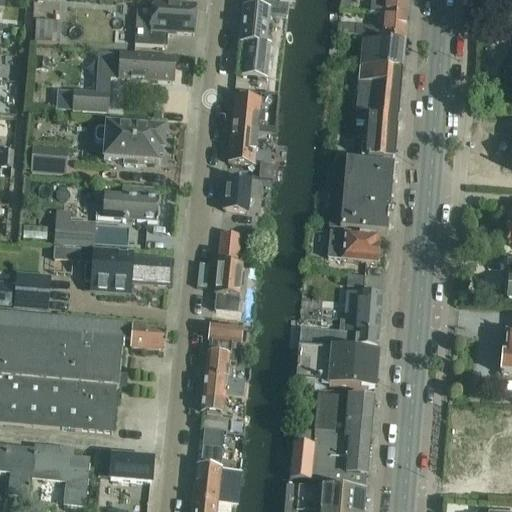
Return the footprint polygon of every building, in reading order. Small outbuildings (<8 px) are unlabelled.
[(377,0),(376,14),(406,16),(407,0),(377,0)] [(135,47),(167,50),(168,34),(193,36),(196,7),(154,4),(154,6),(138,5),(135,47)] [(242,9),(238,45),(242,46),(242,44),(264,47),(268,12),(242,9)] [(359,37),(374,38),(374,40),(404,43),(406,16),(376,14),(375,28),(356,26),(355,36),(352,36),(352,40),(358,40),(359,37)] [(60,47),(61,23),(36,21),(34,45),(60,47)] [(360,42),(358,69),(402,72),(404,46),(360,42)] [(242,46),(239,78),(265,80),(269,48),(269,47),(264,47),(242,44),(242,46)] [(170,85),(172,62),(119,58),(118,82),(170,85)] [(36,60),(36,71),(48,72),(48,61),(36,60)] [(355,113),(354,122),(368,124),(366,146),(362,146),(361,160),(394,163),(402,72),(358,69),(354,113),(355,113)] [(72,113),(108,115),(110,86),(98,85),(98,95),(74,93),(72,113)] [(232,99),(228,134),(265,137),(270,138),(271,135),(275,135),(275,129),(258,127),(258,124),(263,124),(264,112),(259,112),(260,102),(232,99)] [(162,151),(164,134),(164,132),(162,132),(107,127),(105,127),(105,129),(105,131),(98,130),(94,133),(93,141),(97,145),(104,145),(103,159),(102,161),(104,161),(155,165),(157,165),(157,164),(156,164),(157,152),(161,152),(161,153),(162,153),(163,151),(162,151)] [(256,143),(256,141),(270,143),(270,138),(265,137),(228,134),(225,166),(253,169),(256,143)] [(33,148),(31,173),(62,176),(64,151),(33,148)] [(1,153),(0,165),(0,166),(0,169),(11,171),(12,154),(1,153)] [(335,161),(334,184),(392,189),(394,166),(335,161)] [(260,167),(258,180),(272,182),(273,169),(269,168),(260,167)] [(224,181),(220,213),(247,216),(250,183),(224,181)] [(334,184),(332,207),(390,212),(392,189),(334,184)] [(94,220),(156,225),(158,202),(127,199),(127,194),(122,194),(121,199),(96,197),(94,220)] [(330,230),(388,235),(390,212),(332,207),(330,230)] [(56,222),(54,248),(93,250),(94,224),(56,222)] [(333,247),(332,262),(375,266),(375,264),(379,262),(380,253),(376,251),(377,240),(329,235),(328,247),(333,247)] [(243,238),(221,236),(218,259),(240,262),(243,238)] [(87,265),(85,282),(91,283),(90,293),(130,296),(131,286),(169,289),(171,264),(135,262),(136,255),(93,252),(92,265),(87,265)] [(306,271),(319,273),(320,260),(308,259),(306,271)] [(216,265),(212,297),(215,298),(217,298),(237,300),(241,267),(216,265)] [(511,265),(507,265),(503,302),(511,302),(511,265)] [(16,275),(13,311),(48,313),(51,278),(16,275)] [(347,276),(347,288),(362,288),(363,276),(347,276)] [(0,284),(0,307),(11,309),(13,286),(0,284)] [(339,321),(338,323),(338,325),(378,329),(381,298),(345,295),(343,311),(343,322),(339,321)] [(214,310),(214,314),(237,316),(238,312),(239,300),(237,300),(217,298),(215,298),(214,310)] [(117,391),(117,387),(121,341),(114,340),(116,325),(0,314),(0,426),(111,437),(115,390),(117,391)] [(114,340),(121,341),(122,339),(129,340),(129,352),(161,354),(163,330),(130,328),(130,329),(123,328),(123,326),(116,325),(114,340)] [(376,352),(378,329),(338,325),(336,348),(376,352)] [(206,356),(203,380),(232,382),(242,383),(242,382),(235,381),(236,364),(235,364),(236,360),(235,360),(236,348),(239,348),(241,330),(209,327),(207,342),(208,342),(206,356)] [(501,356),(501,358),(498,360),(497,371),(500,374),(500,376),(511,377),(511,335),(505,335),(503,357),(501,356)] [(297,350),(294,383),(325,386),(325,389),(375,394),(378,355),(328,351),(328,353),(297,350)] [(240,400),(242,383),(232,382),(203,380),(200,415),(221,417),(222,405),(224,405),(224,399),(240,400)] [(316,398),(313,435),(369,440),(373,401),(345,399),(345,400),(316,398)] [(205,416),(203,430),(226,433),(228,419),(205,416)] [(202,446),(222,448),(224,434),(203,432),(203,433),(202,446)] [(365,490),(369,440),(313,435),(313,440),(300,439),(299,446),(292,446),(288,481),(308,484),(308,485),(365,490)] [(30,483),(30,482),(33,452),(33,448),(32,452),(0,448),(0,475),(8,477),(6,499),(29,502),(30,483)] [(30,482),(30,483),(64,486),(61,509),(84,511),(89,461),(73,459),(73,452),(33,448),(33,452),(30,482)] [(195,469),(191,504),(216,506),(229,507),(229,502),(216,500),(219,472),(218,472),(221,451),(201,449),(199,470),(195,469)] [(111,454),(99,453),(96,481),(149,486),(151,463),(110,459),(111,454)] [(287,490),(284,511),(362,511),(364,496),(316,492),(287,490)]
